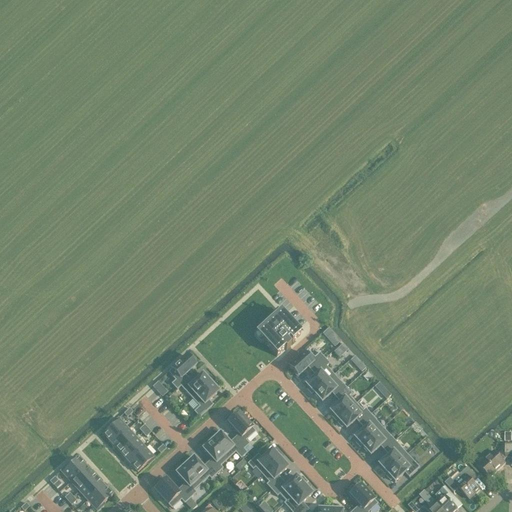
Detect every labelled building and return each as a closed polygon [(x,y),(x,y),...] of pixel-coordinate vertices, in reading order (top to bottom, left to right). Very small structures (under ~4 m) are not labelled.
[(279,313),(256,334),(276,357),(284,349),(286,351),(291,347),(289,345),(300,335),(279,313)] [(333,333),(328,328),(322,334),(326,339),(333,333)] [(343,345),(334,353),(340,359),(349,351),(343,345)] [(312,372),(325,359),(319,353),(314,358),(308,351),(289,368),(297,377),(308,367),(312,372)] [(177,391),(181,387),(189,380),(184,376),(186,374),(186,375),(190,371),(195,366),(186,357),(168,374),(175,381),(171,385),(177,391)] [(312,372),(316,376),(305,386),(308,389),(307,390),(311,395),(313,394),(334,375),(326,367),(329,364),(325,359),(312,372)] [(366,369),(361,364),(356,368),(361,373),(366,369)] [(181,387),(193,401),(211,384),(210,383),(211,381),(207,377),(206,378),(203,375),(192,384),(189,381),(189,380),(181,387)] [(346,389),(341,383),(334,375),(313,394),(322,403),(332,394),(336,398),(346,389)] [(158,382),(153,387),(162,397),(167,392),(158,382)] [(211,384),(193,401),(199,408),(194,413),(199,419),(212,407),(208,402),(219,393),(216,389),(218,388),(213,383),(212,385),(211,384)] [(379,383),(374,387),(378,392),(383,388),(379,383)] [(338,421),(356,404),(349,397),(352,394),(346,389),(336,398),(340,403),(330,412),(333,415),(331,417),(336,421),(337,420),(338,421)] [(360,425),(370,416),(365,410),(363,412),(356,404),(338,421),(338,422),(337,423),(342,428),(343,427),(346,430),(356,420),(360,425)] [(129,409),(124,415),(127,418),(133,413),(129,409)] [(239,414),(228,424),(240,438),(236,441),(244,450),(249,445),(246,441),(256,433),(239,414)] [(362,448),(383,429),(376,421),(370,416),(360,425),(364,429),(354,439),(357,442),(355,443),(360,448),(361,447),(362,448)] [(113,427),(103,436),(112,445),(128,430),(118,420),(112,425),(113,427)] [(144,426),(139,430),(143,434),(148,429),(144,426)] [(148,429),(143,434),(146,438),(151,433),(148,429)] [(395,442),(390,436),(383,429),(362,448),(370,456),(381,447),(385,451),(395,442)] [(112,445),(120,454),(137,439),(128,430),(112,445)] [(212,441),(210,443),(227,461),(235,453),(241,460),(247,454),(244,450),(236,441),(231,446),(220,434),(217,437),(216,435),(211,440),(212,441)] [(120,454),(129,464),(145,449),(137,439),(120,454)] [(385,451),(389,456),(378,465),(381,468),(380,470),(384,475),(386,473),(386,474),(407,455),(400,448),(395,442),(385,451)] [(212,460),(207,465),(217,475),(223,469),(221,467),(227,461),(210,443),(202,450),(212,460)] [(511,459),(511,444),(506,444),(506,452),(500,458),(494,452),(479,465),(491,477),(505,464),(504,463),(506,458),(511,459)] [(157,451),(160,455),(166,450),(163,446),(157,451)] [(147,464),(149,465),(155,459),(145,449),(129,464),(137,473),(147,464)] [(274,453),(272,450),(262,460),(258,455),(247,465),(253,471),(255,469),(262,476),(280,459),(279,458),(280,456),(276,452),(274,453)] [(392,480),(395,483),(405,474),(409,478),(420,468),(414,462),(407,455),(386,474),(387,475),(385,476),(390,481),(392,480)] [(186,466),(185,466),(201,485),(209,478),(211,480),(217,475),(207,465),(203,469),(194,458),(190,461),(189,460),(184,464),(186,466)] [(70,483),(87,468),(78,459),(68,468),(67,466),(61,472),(70,483)] [(280,459),(262,476),(268,483),(266,485),(271,491),(282,482),(278,478),(288,468),(285,465),(287,464),(282,459),(281,460),(280,459)] [(179,472),(176,474),(185,485),(181,489),(190,499),(196,494),(194,491),(201,485),(185,466),(184,467),(182,466),(178,470),(179,472)] [(468,467),(453,481),(450,478),(445,483),(454,492),(459,488),(469,500),(479,490),(471,481),(476,476),(468,467)] [(87,468),(70,483),(79,492),(95,477),(87,468)] [(286,484),(296,475),(290,468),(280,477),(286,484)] [(95,477),(79,492),(87,502),(104,487),(95,477)] [(299,480),(296,477),(286,486),(282,482),(271,491),(277,497),(279,495),(285,502),(304,485),(303,484),(305,483),(300,478),(299,480)] [(53,486),(58,481),(55,478),(50,482),(53,486)] [(184,505),(190,499),(181,489),(177,493),(166,481),(155,491),(172,510),(181,501),(184,505)] [(307,485),(305,487),(304,485),(285,502),(283,504),(290,511),(300,511),(306,508),(302,504),(312,495),(310,492),(311,490),(307,485)] [(356,511),(369,511),(378,504),(361,486),(350,496),(359,507),(355,511),(356,511)] [(104,487),(87,502),(96,511),(97,511),(104,506),(102,505),(112,496),(104,487)] [(437,498),(434,501),(443,511),(455,511),(463,506),(445,487),(435,496),(437,498)] [(424,492),(419,497),(428,507),(429,505),(433,502),(424,492)] [(68,503),(73,498),(70,494),(65,499),(68,503)] [(73,498),(68,503),(71,506),(77,502),(73,498)] [(429,505),(433,509),(429,511),(427,511),(424,507),(419,511),(443,511),(434,501),(433,502),(429,505)]
